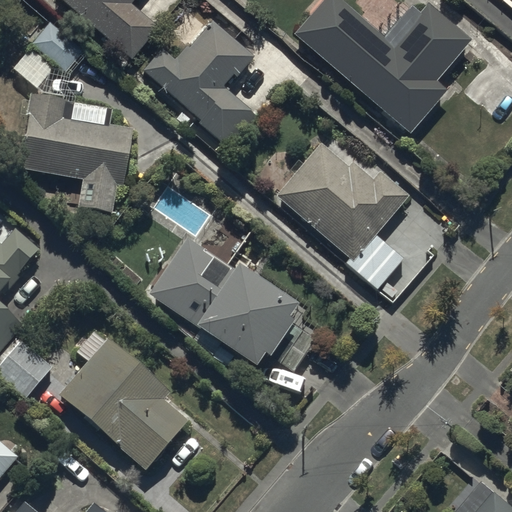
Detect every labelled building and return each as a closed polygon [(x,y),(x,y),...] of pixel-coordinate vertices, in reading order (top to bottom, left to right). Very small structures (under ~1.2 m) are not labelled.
[(60,0),(132,59),(157,27),(128,3),(130,0),(60,0)] [(335,0),(326,0),(293,39),(409,138),(447,95),(436,86),(472,46),(427,8),(392,48),(335,0)] [(82,50),(47,21),(30,42),(65,71),(82,50)] [(177,61),(160,48),(141,71),(199,118),(196,122),(228,148),(254,116),(221,89),(231,76),(234,78),(251,57),(209,22),(177,61)] [(71,104),(68,117),(62,116),(65,98),(30,92),(18,168),(81,178),(77,206),(111,212),(115,185),(122,186),(131,127),(102,122),(104,109),(71,104)] [(346,167),(318,144),(275,197),(350,258),(343,266),(373,291),(401,257),(373,234),(406,194),(379,172),(372,181),(350,162),(346,167)] [(0,243),(0,353),(23,327),(0,306),(0,292),(4,296),(42,253),(13,228),(0,243)] [(220,290),(170,259),(147,297),(258,364),(264,354),(295,372),(315,338),(286,320),(297,303),(235,266),(220,290)] [(86,362),(57,394),(144,471),(188,423),(161,399),(167,392),(107,337),(104,340),(94,330),(75,351),(86,362)] [(52,367),(18,339),(0,359),(0,377),(25,399),(52,367)] [(1,443),(0,442),(0,475),(16,457),(14,455),(20,448),(7,437),(1,443)] [(511,511),(511,501),(497,489),(477,511),(511,511)] [(83,511),(34,511),(21,502),(13,511),(117,511),(116,511),(114,511),(107,511),(93,500),(83,511)]
